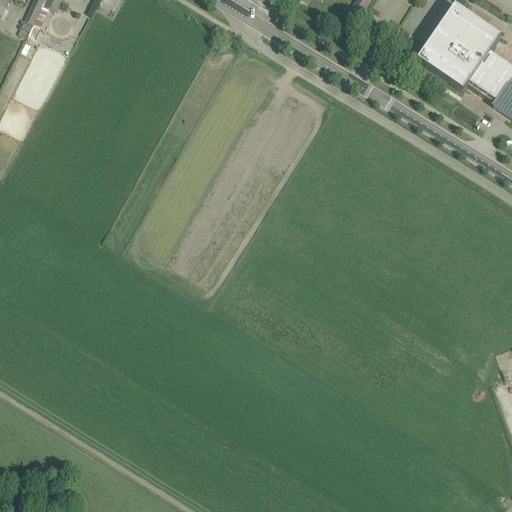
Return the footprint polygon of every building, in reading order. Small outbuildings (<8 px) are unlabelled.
[(3,0),(0,0),(0,21),(1,22),(9,3),(3,0)] [(35,0),(26,23),(35,27),(43,8),(46,0),(35,0)] [(49,0),(48,3),(45,9),(43,8),(35,27),(41,30),(50,12),(56,15),(64,0),(49,0)] [(368,0),(358,0),(347,19),(357,25),(371,2),(368,0)] [(501,64),(490,56),(501,41),(455,10),(418,64),(463,95),(470,86),(481,94),(479,97),(480,95),(484,98),(483,100),(485,97),(496,105),(511,81),(511,71),(506,67),(508,64),(507,65),(503,63),(504,61),(503,61),(501,64)] [(493,109),(511,121),(511,81),(496,105),(493,109)]
